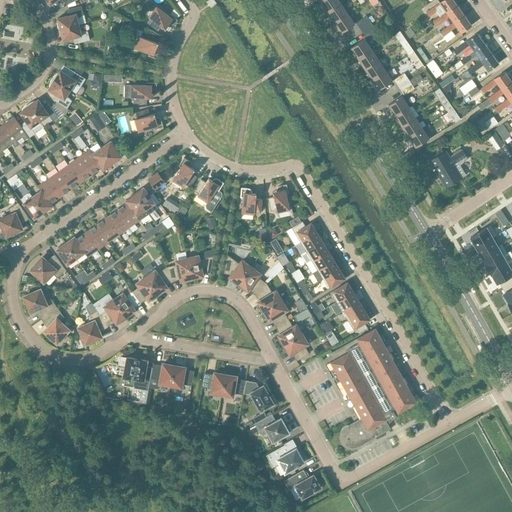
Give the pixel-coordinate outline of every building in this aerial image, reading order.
[(327,12),(340,3),(338,0),(322,0),(320,2),(327,12)] [(437,11),(441,17),(457,5),(452,0),(443,0),(434,7),(426,13),(429,16),(437,11)] [(340,3),(327,12),(334,23),(347,14),(340,3)] [(464,15),(457,5),(441,17),(433,22),(436,27),(450,17),(453,22),(454,23),(464,15)] [(83,15),(81,6),(69,9),(70,15),(57,18),(60,29),(79,25),(77,19),(83,15)] [(151,18),(147,23),(158,31),(161,26),(165,29),(168,26),(169,27),(170,27),(171,27),(172,27),(173,27),(173,26),(174,26),(178,20),(177,19),(179,16),(175,9),(171,15),(170,14),(169,16),(156,7),(149,17),(151,18)] [(421,10),(412,17),(415,22),(416,24),(426,17),(421,10)] [(347,14),(334,23),(341,33),(354,24),(347,14)] [(461,33),(463,31),(471,25),(464,15),(454,23),(453,22),(440,32),(443,37),(457,27),(461,33)] [(372,24),(366,16),(356,23),(361,31),(372,24)] [(372,24),(361,31),(366,38),(377,31),(372,24)] [(90,40),(88,31),(80,31),(79,25),(60,29),(63,41),(76,37),(77,43),(90,40)] [(415,34),(410,28),(405,32),(410,38),(415,34)] [(157,59),(159,53),(160,53),(160,52),(160,51),(160,50),(159,49),(159,48),(158,48),(157,47),(158,43),(153,41),(155,36),(146,32),(143,31),(136,29),(134,35),(139,36),(134,48),(149,53),(148,56),(157,59)] [(394,35),(401,45),(407,41),(400,31),(394,35)] [(477,33),(469,39),(453,50),(456,55),(470,45),(474,51),(484,43),(477,33)] [(364,39),(359,42),(351,48),(358,58),(371,50),(364,39)] [(414,52),(407,41),(401,45),(409,56),(414,52)] [(477,55),(481,60),(481,61),(491,53),(484,43),(474,51),(454,65),(457,69),(477,55)] [(429,60),(420,47),(417,50),(425,63),(429,60)] [(444,53),(441,55),(444,58),(447,56),(447,57),(452,53),(449,49),(444,52),(444,53)] [(371,50),(358,58),(365,69),(378,60),(371,50)] [(481,61),(481,60),(460,75),(466,84),(474,78),(471,74),(484,65),(488,71),(490,69),(498,63),(491,53),(481,61)] [(378,60),(365,69),(372,80),(385,71),(378,60)] [(442,73),(434,62),(428,67),(436,78),(442,73)] [(54,80),(70,90),(74,85),(81,87),(86,79),(75,72),(71,77),(60,70),(54,80)] [(385,71),(372,80),(379,90),(392,81),(385,71)] [(497,83),(501,89),(511,82),(504,72),(494,79),(481,89),(484,93),(497,83)] [(94,73),(93,82),(100,83),(101,74),(94,73)] [(409,81),(404,73),(393,80),(399,88),(409,81)] [(452,74),(439,83),(443,88),(455,79),(452,74)] [(423,80),(420,75),(410,82),(409,81),(399,88),(404,96),(414,89),(413,87),(423,80)] [(466,93),(467,92),(476,86),(475,85),(473,81),(474,78),(466,84),(459,88),(461,91),(458,93),(457,96),(458,99),(466,93)] [(56,102),(67,109),(72,101),(67,96),(70,90),(54,80),(48,90),(59,97),(56,102)] [(487,99),(479,105),(478,106),(481,111),(491,104),(491,103),(504,93),(508,98),(508,99),(511,96),(511,82),(501,89),(487,99)] [(124,97),(131,98),(134,98),(133,104),(147,104),(147,98),(147,94),(152,94),(153,94),(154,93),(155,93),(155,92),(156,92),(156,91),(156,90),(156,89),(157,83),(147,83),(147,85),(125,85),(124,97)] [(476,86),(467,92),(471,96),(477,92),(479,90),(476,86)] [(440,102),(446,98),(439,88),(434,92),(440,102)] [(402,96),(397,100),(388,105),(395,116),(409,107),(402,96)] [(476,102),(479,105),(487,99),(485,96),(476,102)] [(511,96),(508,99),(508,98),(494,108),(498,113),(511,103),(511,104),(511,96)] [(440,102),(448,112),(453,109),(446,98),(440,102)] [(29,106),(40,122),(49,115),(53,121),(58,117),(51,107),(46,110),(38,99),(29,106)] [(40,122),(29,106),(19,113),(27,124),(22,127),(30,138),(35,134),(35,133),(44,127),(40,122)] [(409,107),(395,116),(402,126),(416,118),(409,107)] [(135,119),(138,131),(153,127),(154,130),(163,127),(161,120),(161,119),(160,118),(159,118),(158,118),(158,117),(157,117),(156,118),(152,119),(150,115),(148,109),(136,113),(138,118),(135,119)] [(453,109),(448,112),(455,123),(461,119),(453,109)] [(104,111),(100,111),(96,112),(96,113),(106,125),(111,121),(104,111)] [(75,112),(69,117),(77,126),(82,122),(83,121),(75,112)] [(96,113),(89,118),(98,132),(106,125),(96,113)] [(484,131),(497,124),(492,114),(479,121),(484,131)] [(474,116),(469,120),(472,125),(478,121),(474,116)] [(4,123),(17,141),(22,137),(24,141),(29,138),(14,117),(4,123)] [(416,118),(402,126),(409,137),(422,128),(416,118)] [(503,124),(495,129),(503,140),(510,134),(509,133),(511,131),(511,129),(507,122),(504,125),(503,124)] [(0,136),(8,148),(13,144),(15,147),(19,144),(17,141),(4,123),(4,124),(0,127),(0,136)] [(422,128),(409,137),(415,148),(429,139),(422,128)] [(468,139),(473,146),(479,141),(475,134),(468,139)] [(110,142),(101,148),(112,163),(121,157),(119,153),(123,150),(116,140),(111,143),(110,142)] [(101,148),(93,154),(92,154),(102,167),(101,167),(103,170),(112,163),(101,148)] [(92,154),(93,154),(90,150),(79,157),(91,175),(101,167),(102,167),(92,154)] [(445,151),(438,156),(430,161),(434,167),(432,168),(433,169),(435,169),(446,187),(450,185),(451,187),(456,185),(454,182),(466,175),(460,166),(467,159),(463,151),(450,159),(445,151)] [(81,182),(91,175),(79,157),(69,165),(81,182)] [(173,181),(181,186),(184,187),(185,185),(190,188),(197,177),(192,174),(194,169),(191,167),(191,166),(192,165),(192,164),(191,163),(191,162),(190,161),(184,158),(179,166),(181,167),(173,181)] [(51,172),(55,168),(47,159),(40,166),(44,170),(47,168),(51,172)] [(71,189),(81,182),(69,165),(59,172),(71,189)] [(21,170),(16,174),(19,178),(24,174),(21,170)] [(61,196),(71,189),(59,172),(48,179),(61,196)] [(158,173),(148,180),(155,189),(165,183),(158,173)] [(192,192),(206,201),(204,205),(205,210),(211,214),(222,197),(222,196),(222,195),(222,194),(222,193),(221,192),(219,190),(224,183),(218,179),(217,179),(216,178),(215,178),(214,179),(213,179),(213,180),(212,181),(209,178),(206,182),(201,179),(192,192)] [(50,203),(61,196),(48,179),(38,187),(41,191),(50,204),(50,203)] [(268,198),(271,211),(276,210),(277,212),(289,210),(286,194),(289,194),(286,184),(280,186),(279,186),(278,187),(277,188),(277,189),(276,190),(277,191),(273,192),(274,197),(268,198)] [(157,207),(143,188),(134,194),(148,214),(157,207)] [(260,212),(261,209),(262,199),(256,199),(256,194),(252,193),(252,192),(252,191),(251,190),(250,189),(249,188),(248,188),(241,188),(240,197),(243,198),(242,213),(254,214),(254,212),(260,212)] [(52,206),(50,203),(50,204),(41,191),(32,197),(43,212),(52,206)] [(34,219),(43,212),(32,197),(29,193),(20,199),(34,219)] [(148,214),(134,194),(125,201),(127,203),(139,220),(148,214)] [(167,211),(175,212),(177,203),(168,201),(167,211)] [(29,219),(18,202),(8,209),(11,215),(0,219),(0,221),(6,236),(22,229),(19,221),(26,216),(29,219)] [(127,203),(117,210),(129,228),(139,220),(127,203)] [(107,218),(119,235),(129,228),(117,210),(107,218)] [(298,216),(289,222),(292,227),(301,222),(298,216)] [(157,226),(160,230),(162,234),(175,225),(170,217),(162,222),(157,226)] [(214,217),(206,220),(209,230),(217,227),(214,217)] [(96,225),(109,242),(119,235),(107,218),(96,225)] [(302,221),(294,226),(291,228),(300,243),(317,232),(311,223),(305,226),(302,221)] [(86,232),(98,249),(109,242),(96,225),(86,232)] [(279,234),(275,228),(268,233),(271,239),(279,234)] [(486,229),(469,239),(475,248),(491,238),(486,229)] [(85,252),(85,253),(88,257),(98,249),(86,232),(76,239),(85,252)] [(306,252),(322,242),(317,232),(300,243),(306,252)] [(65,243),(76,259),(85,253),(85,252),(76,239),(74,237),(65,243)] [(232,237),(231,243),(240,245),(242,239),(232,237)] [(491,238),(475,248),(480,257),(496,247),(491,238)] [(283,251),(276,239),(270,242),(278,255),(283,251)] [(322,242),(306,252),(311,261),(328,251),(322,242)] [(65,243),(56,250),(67,265),(76,259),(65,243)] [(496,247),(480,257),(485,266),(501,256),(496,247)] [(328,251),(311,261),(317,270),(334,260),(328,251)] [(138,252),(133,256),(137,261),(142,257),(138,252)] [(66,271),(55,254),(54,255),(56,258),(49,263),(42,257),(30,270),(44,283),(52,273),(57,277),(66,271)] [(227,255),(223,274),(229,275),(231,276),(230,277),(232,279),(231,281),(236,285),(237,286),(251,267),(242,261),(239,264),(227,255)] [(210,275),(213,256),(199,260),(198,256),(187,258),(192,281),(194,281),(194,280),(200,278),(200,277),(203,276),(202,274),(204,274),(210,275)] [(501,256),(485,266),(490,274),(507,265),(501,256)] [(192,281),(187,258),(176,261),(177,265),(166,267),(173,282),(178,280),(180,279),(181,281),(183,281),(184,282),(190,281),(191,282),(192,281)] [(334,260),(317,270),(312,273),(318,282),(323,279),(339,269),(334,260)] [(110,265),(107,261),(101,265),(104,269),(110,265)] [(143,273),(151,269),(148,265),(140,269),(143,273)] [(511,274),(507,265),(490,274),(496,285),(498,283),(501,288),(511,281),(511,274)] [(155,270),(146,277),(159,296),(161,295),(160,294),(166,291),(165,289),(167,287),(166,286),(167,285),(173,282),(166,267),(157,274),(155,270)] [(251,267),(237,286),(238,287),(239,287),(244,291),(245,289),(248,291),(249,289),(250,290),(254,295),(266,284),(258,277),(260,274),(251,267)] [(339,269),(323,279),(328,289),(336,284),(345,279),(339,269)] [(109,271),(99,278),(103,285),(113,278),(109,271)] [(159,296),(146,277),(137,283),(139,287),(132,292),(141,304),(148,299),(149,300),(151,299),(152,300),(158,296),(158,297),(159,296)] [(511,281),(501,288),(503,292),(501,294),(507,304),(511,301),(511,281)] [(347,282),(339,287),(330,292),(336,302),(353,292),(347,282)] [(266,284),(254,295),(260,301),(258,302),(259,304),(258,305),(261,311),(260,311),(261,313),(281,301),(275,291),(272,293),(266,284)] [(44,317),(57,308),(51,299),(45,301),(40,289),(23,297),(30,313),(39,309),(44,317)] [(302,292),(306,297),(308,302),(313,299),(307,289),(302,292)] [(141,304),(132,292),(125,297),(123,293),(114,300),(127,319),(128,318),(128,317),(133,313),(132,312),(135,310),(133,309),(141,304)] [(353,292),(336,302),(342,311),(359,301),(353,292)] [(127,319),(114,300),(104,306),(107,310),(100,315),(106,324),(108,327),(115,322),(116,323),(119,322),(120,323),(125,319),(126,320),(127,319)] [(281,301),(261,313),(262,314),(263,314),(266,320),(268,319),(269,321),(271,320),(276,327),(288,320),(284,312),(287,310),(281,301)] [(359,301),(342,311),(348,320),(364,310),(359,301)] [(57,308),(44,317),(50,325),(44,332),(57,344),(69,330),(60,322),(64,317),(57,308)] [(300,314),(303,319),(310,314),(307,309),(300,314)] [(98,329),(106,324),(100,315),(97,310),(88,317),(90,323),(78,328),(85,344),(102,337),(98,329)] [(370,320),(364,310),(348,320),(356,335),(368,328),(364,323),(370,320)] [(322,323),(318,325),(321,329),(324,335),(328,332),(334,328),(328,319),(322,323)] [(288,320),(276,327),(280,335),(278,336),(280,338),(278,339),(282,345),(281,345),(282,347),(302,334),(296,325),(293,327),(288,320)] [(361,418),(346,426),(345,428),(343,429),(342,430),(341,432),(341,434),(340,436),(340,438),(341,440),(341,442),(342,443),(344,445),(345,446),(347,447),(348,448),(350,448),(352,448),(354,448),(356,448),(358,447),(390,429),(388,425),(387,425),(384,420),(386,419),(385,417),(390,415),(392,418),(396,416),(394,413),(397,411),(398,413),(416,403),(375,328),(330,353),(334,360),(330,362),(361,418)] [(302,334),(282,347),(283,348),(287,353),(289,352),(290,355),(292,354),(296,361),(309,353),(304,346),(308,344),(302,334)] [(338,340),(334,334),(327,339),(330,344),(338,340)] [(148,391),(150,378),(152,368),(146,367),(147,361),(127,357),(127,358),(125,358),(123,366),(126,366),(124,377),(125,377),(123,385),(134,387),(134,388),(141,389),(139,402),(146,404),(148,391)] [(153,364),(152,368),(150,378),(160,380),(159,384),(170,386),(174,363),(173,363),(166,362),(166,364),(163,363),(162,366),(153,364)] [(185,370),(185,367),(182,367),(182,365),(176,364),(176,363),(174,363),(170,386),(181,388),(182,384),(192,386),(194,371),(185,370)] [(210,393),(222,395),(226,372),(224,372),(217,371),(217,373),(214,372),(214,375),(204,373),(202,387),(211,389),(210,393)] [(243,395),(243,394),(246,380),(236,379),(237,376),(234,376),(234,374),(227,373),(228,372),(226,372),(222,395),(233,397),(234,393),(243,395)] [(246,380),(243,394),(249,395),(251,394),(261,411),(265,408),(266,410),(273,406),(272,404),(273,404),(269,397),(269,396),(267,394),(267,393),(263,386),(259,388),(256,382),(246,380)] [(260,414),(263,419),(249,426),(253,434),(260,431),(262,436),(267,433),(272,442),(289,433),(281,418),(276,421),(272,414),(267,417),(264,412),(260,414)] [(284,445),(266,455),(273,467),(280,464),(285,473),(297,466),(297,467),(300,465),(299,465),(304,462),(298,453),(300,452),(299,451),(298,452),(296,448),(289,452),(284,444),(284,445)] [(284,481),(289,490),(296,486),(302,498),(304,497),(305,499),(311,495),(310,493),(320,488),(319,487),(321,486),(317,478),(315,479),(313,475),(308,478),(304,469),(284,481)] [(284,481),(280,474),(273,478),(277,485),(284,481)] [(290,506),(293,511),(299,509),(296,503),(290,506)]
